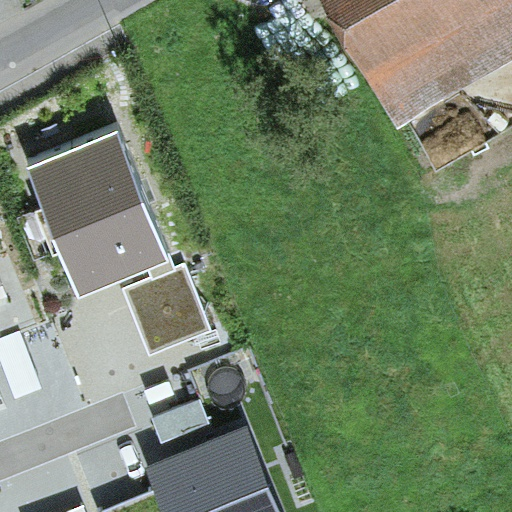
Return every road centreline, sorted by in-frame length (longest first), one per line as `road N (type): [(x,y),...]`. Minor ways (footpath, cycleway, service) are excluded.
road 1 (residential): [(0,461),(116,416)]
road 2 (tertiary): [(108,0),(0,60)]
